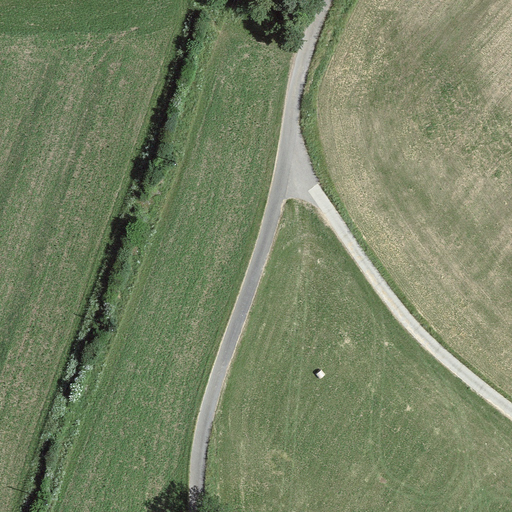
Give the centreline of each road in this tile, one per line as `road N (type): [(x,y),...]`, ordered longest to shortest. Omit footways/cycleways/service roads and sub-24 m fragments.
road 1 (unclassified): [(203,511),(216,390),(268,233),(298,75),(326,0)]
road 2 (track): [(288,158),(386,293),(511,402)]
